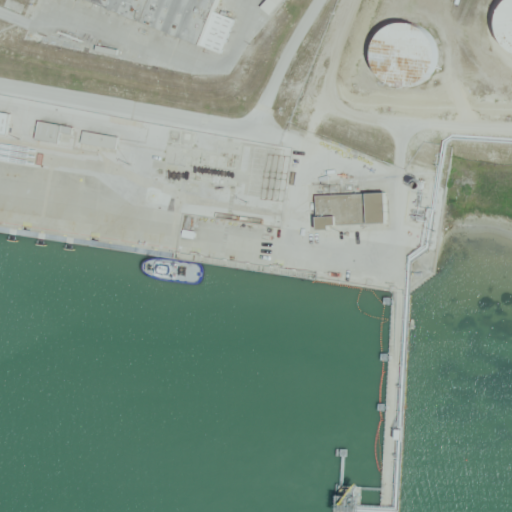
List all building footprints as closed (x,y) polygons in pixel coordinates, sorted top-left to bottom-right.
[(218,0),(207,40),(85,0),(218,0)] [(282,0),(267,0),(263,7),(273,14),(282,0)] [(511,0),(511,1),(504,9),(500,18),(499,28),(502,38),(507,47),(511,50),(511,0)] [(398,89),(409,90),(421,88),(431,82),(438,73),(442,62),(441,50),(437,39),(430,31),(420,25),(408,23),(398,24),(389,29),(382,36),(377,45),(375,55),(376,65),(380,75),(387,83),(398,89)] [(0,110),(0,132),(8,134),(11,112),(0,110)] [(40,120),(75,126),(73,134),(63,132),(61,144),(36,139),(40,120)] [(85,130),(121,138),(118,151),(83,143),(85,130)] [(220,141),(219,149),(168,142),(163,174),(237,184),(242,144),(220,141)] [(318,194),(387,189),(389,224),(320,229),(318,194)]
